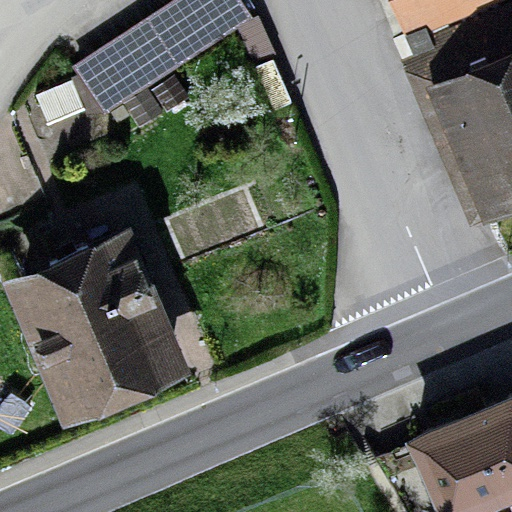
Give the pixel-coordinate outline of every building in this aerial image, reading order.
[(233,0),(179,0),(71,72),(105,122),(250,25),(233,0)] [(511,4),(480,19),(473,2),(476,0),(408,0),(421,27),(406,33),(413,50),(426,45),(494,195),(511,186),(511,4)] [(276,62),(262,68),(279,106),(293,100),(276,62)] [(124,220),(0,270),(0,276),(59,420),(185,368),(124,220)] [(511,390),(405,437),(437,511),(489,511),(511,502),(511,390)]
